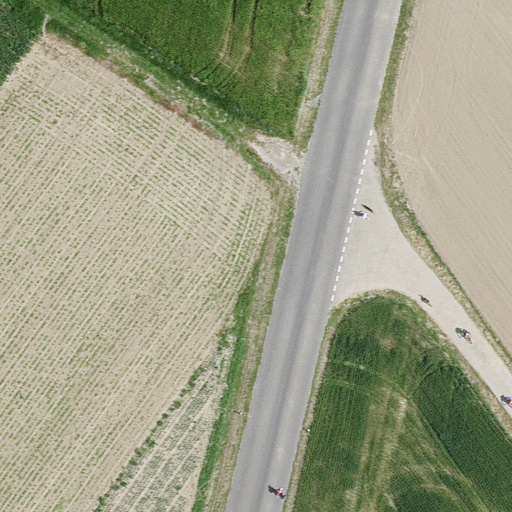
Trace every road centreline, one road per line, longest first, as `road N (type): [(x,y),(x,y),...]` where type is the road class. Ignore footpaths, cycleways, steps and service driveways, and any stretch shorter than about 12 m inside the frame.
road 1 (tertiary): [(369,0),(250,511)]
road 2 (track): [(511,413),(327,174)]
